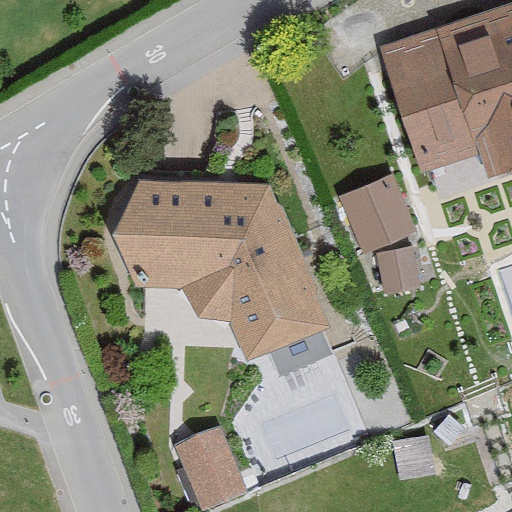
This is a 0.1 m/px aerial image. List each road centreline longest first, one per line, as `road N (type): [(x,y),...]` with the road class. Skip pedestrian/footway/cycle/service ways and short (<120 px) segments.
road 1 (residential): [(109,511),(0,201)]
road 2 (residential): [(0,152),(259,0)]
